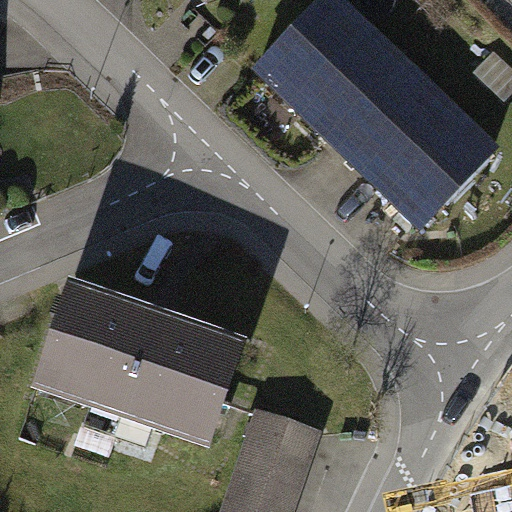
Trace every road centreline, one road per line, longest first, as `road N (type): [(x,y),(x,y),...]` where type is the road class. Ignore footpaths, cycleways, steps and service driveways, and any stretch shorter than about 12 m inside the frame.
road 1 (residential): [(460,375),(424,351),(208,145)]
road 2 (residential): [(208,145),(139,195),(0,251)]
road 3 (residential): [(208,145),(59,0)]
road 4 (residential): [(398,511),(460,375)]
